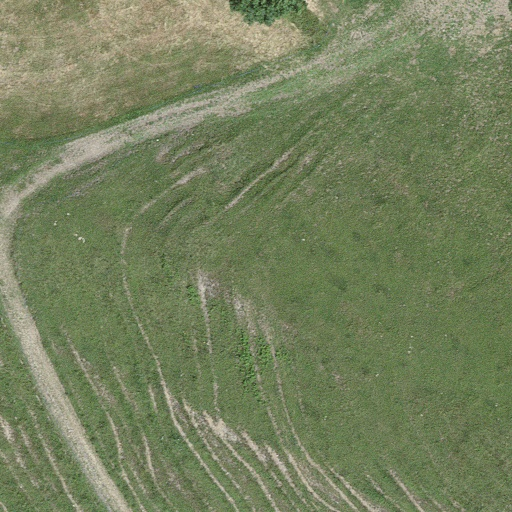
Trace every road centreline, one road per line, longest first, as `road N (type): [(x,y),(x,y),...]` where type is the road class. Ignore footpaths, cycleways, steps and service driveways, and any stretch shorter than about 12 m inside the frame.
road 1 (track): [(0,213),(31,177),(148,126),(301,87),(469,0)]
road 2 (track): [(119,511),(26,343),(0,256)]
